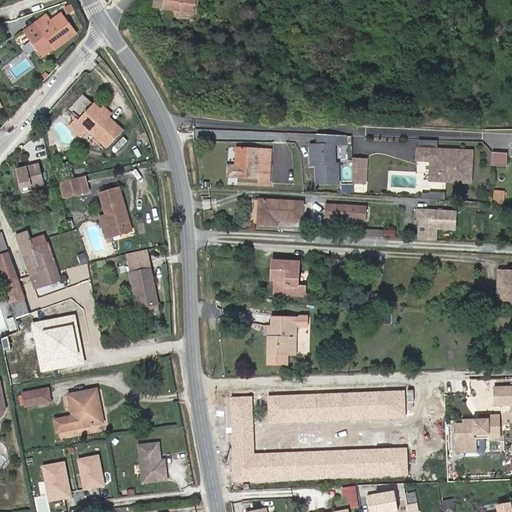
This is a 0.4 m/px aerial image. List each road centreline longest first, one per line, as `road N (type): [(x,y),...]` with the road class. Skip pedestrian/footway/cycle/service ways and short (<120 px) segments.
road 1 (tertiary): [(106,27),(154,103),(179,175),(194,384)]
road 2 (unknown): [(160,117),(511,136)]
road 3 (residential): [(194,384),(511,372)]
road 4 (unknown): [(187,237),(490,246)]
road 5 (residential): [(0,151),(106,27)]
road 6 (tertiary): [(194,384),(218,511)]
